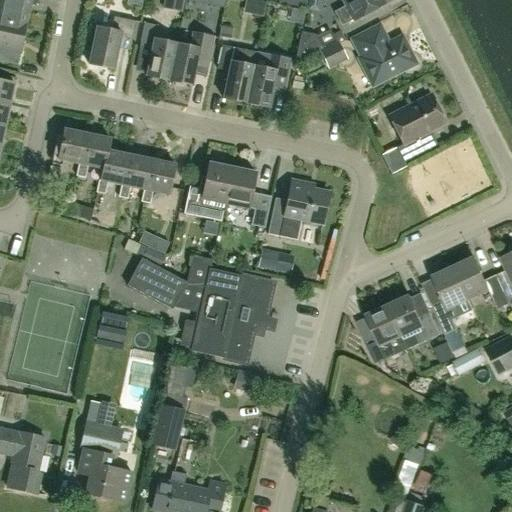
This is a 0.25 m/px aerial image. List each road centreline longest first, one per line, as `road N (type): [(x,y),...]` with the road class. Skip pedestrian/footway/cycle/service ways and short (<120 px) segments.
road 1 (residential): [(341,284),(364,200),(356,168),(58,96)]
road 2 (residential): [(280,511),(341,284)]
road 3 (residential): [(511,174),(419,0)]
road 4 (residential): [(341,284),(511,204)]
road 5 (residential): [(0,215),(23,220),(41,105),(58,96)]
